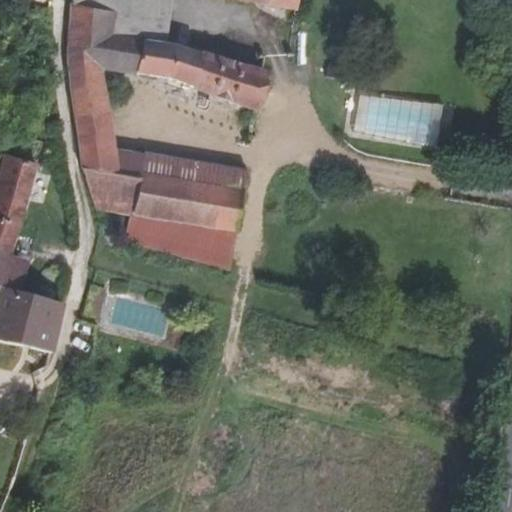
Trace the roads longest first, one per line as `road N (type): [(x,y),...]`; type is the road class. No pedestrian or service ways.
road 1 (track): [(9,511),(84,236)]
road 2 (residential): [(84,236),(48,44),(57,0)]
